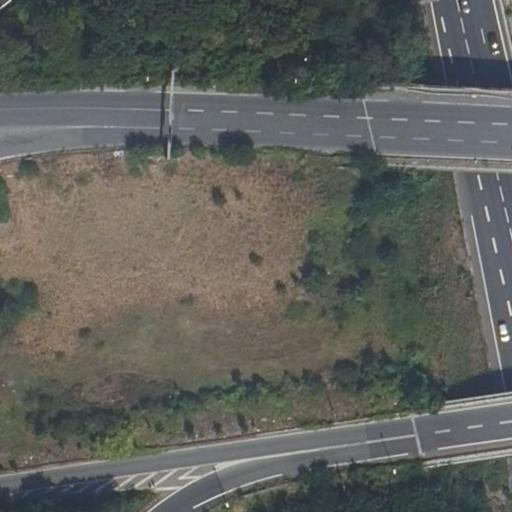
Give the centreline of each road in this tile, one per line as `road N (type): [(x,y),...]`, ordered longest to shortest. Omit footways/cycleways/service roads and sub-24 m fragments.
road 1 (primary): [(0,485),(375,430),(420,434)]
road 2 (primary): [(511,131),(177,114)]
road 3 (motorway): [(167,511),(237,477),(420,434)]
road 4 (motorway): [(471,0),(511,180)]
road 5 (motorway): [(177,114),(0,147)]
road 6 (primary): [(177,114),(0,106)]
